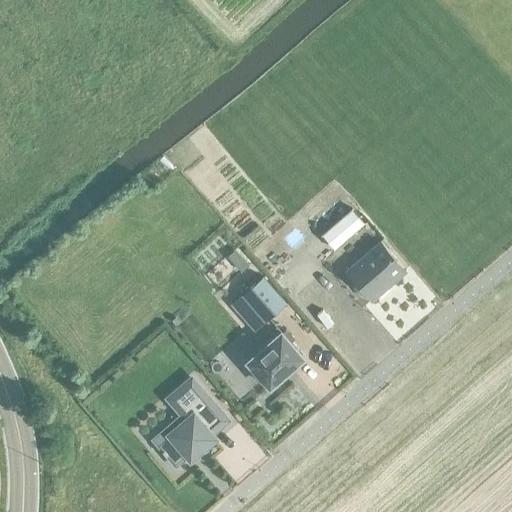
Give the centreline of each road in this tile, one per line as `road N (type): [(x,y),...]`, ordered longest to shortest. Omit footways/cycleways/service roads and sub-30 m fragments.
road 1 (unclassified): [(220,511),(511,257)]
road 2 (secondary): [(21,511),(21,453),(0,375)]
